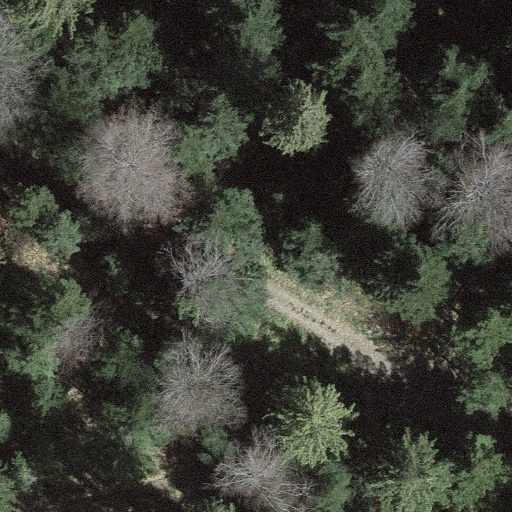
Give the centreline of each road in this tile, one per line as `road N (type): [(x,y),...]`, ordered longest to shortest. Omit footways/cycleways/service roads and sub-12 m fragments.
road 1 (track): [(0,159),(53,174),(226,260),(421,390),(511,434)]
road 2 (track): [(511,368),(328,404),(165,500),(81,511)]
